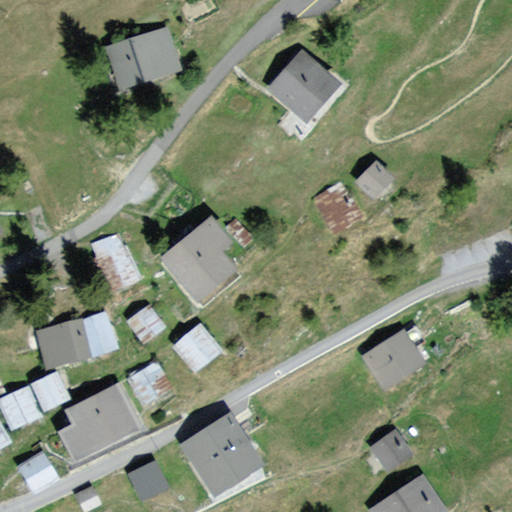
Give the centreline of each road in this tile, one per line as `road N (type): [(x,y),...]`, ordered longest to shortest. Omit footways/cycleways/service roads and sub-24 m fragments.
road 1 (residential): [(9,511),(152,443),(411,297),(511,263)]
road 2 (residential): [(0,269),(100,218),(223,67),(297,0)]
road 3 (track): [(0,133),(87,167),(138,174)]
